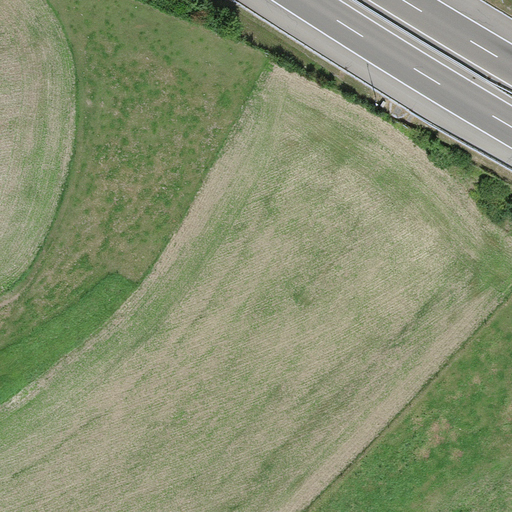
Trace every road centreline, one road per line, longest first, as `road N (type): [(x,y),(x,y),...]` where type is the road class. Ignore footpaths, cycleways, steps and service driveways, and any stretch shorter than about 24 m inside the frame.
road 1 (motorway): [(306,0),(511,126)]
road 2 (track): [(0,335),(55,239),(83,128)]
road 3 (motorway): [(511,65),(403,0)]
